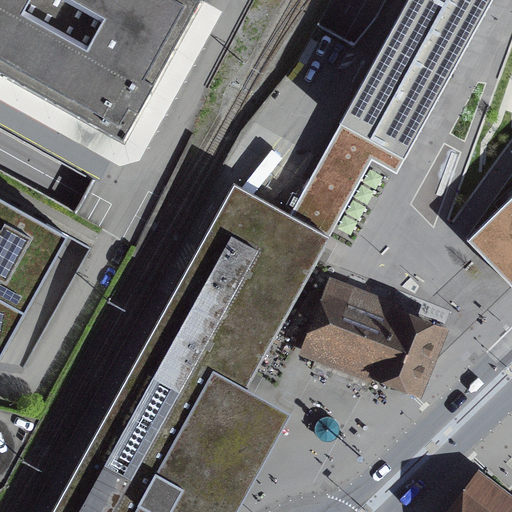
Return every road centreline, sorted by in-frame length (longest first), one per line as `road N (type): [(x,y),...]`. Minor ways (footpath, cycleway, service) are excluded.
road 1 (unclassified): [(361,0),(251,179),(182,218),(105,209),(0,149)]
road 2 (secondary): [(365,511),(511,369)]
